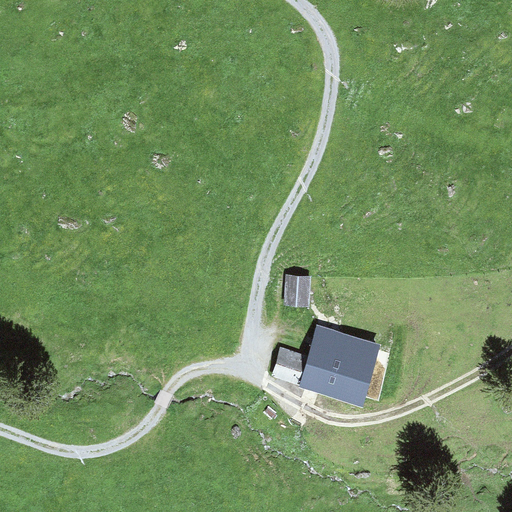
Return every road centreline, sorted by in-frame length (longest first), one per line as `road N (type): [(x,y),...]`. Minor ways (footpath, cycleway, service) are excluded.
road 1 (track): [(0,428),(93,454),(135,433),(196,370),(241,375),(347,425),(511,357)]
road 2 (track): [(293,0),(325,32),(335,63),(332,98),(318,153),(270,247),(241,375)]
